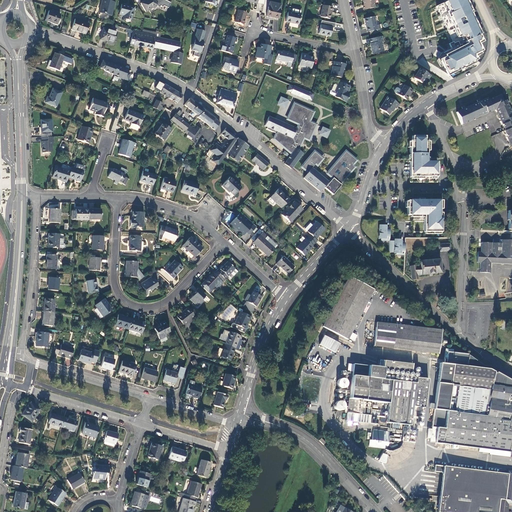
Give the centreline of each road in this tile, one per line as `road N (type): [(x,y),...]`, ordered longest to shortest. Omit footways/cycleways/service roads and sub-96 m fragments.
road 1 (residential): [(117,198),(114,283),(134,305),(164,303),(224,242)]
road 2 (tertiary): [(189,93),(347,228)]
road 3 (primary): [(19,196),(0,374)]
road 4 (residential): [(239,413),(313,445),(372,511)]
road 5 (residential): [(34,196),(21,358)]
road 6 (primary): [(12,356),(24,196)]
road 7 (primary): [(4,43),(14,58),(19,196)]
road 8 (primary): [(24,196),(25,43)]
road 9 (tertiary): [(347,228),(453,332)]
road 10 (tertiary): [(52,37),(189,93)]
road 11 (residential): [(456,197),(465,211),(453,332)]
road 12 (residential): [(149,399),(28,362)]
road 13 (residential): [(284,297),(239,413)]
road 14 (residential): [(23,387),(142,423)]
